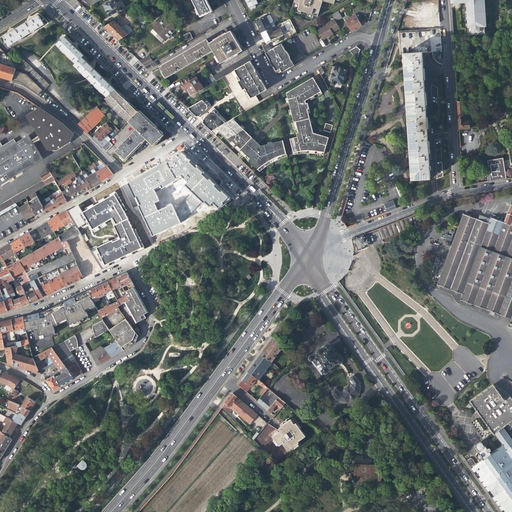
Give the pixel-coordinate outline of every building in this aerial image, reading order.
[(110,15),(125,6),(121,0),(110,0),(103,5),(106,9),(110,15)] [(192,0),(196,8),(195,9),(197,15),(199,14),(200,16),(212,11),(206,0),(192,0)] [(295,0),(293,9),(318,16),(323,1),(334,4),(335,0),(339,0),(340,0),(295,0)] [(451,0),(452,3),(456,3),(466,3),(468,35),(482,34),(482,26),(483,26),(481,0),(451,0)] [(422,14),(420,19),(430,22),(431,19),(433,19),(434,16),(435,16),(437,10),(434,9),(435,5),(427,3),(426,6),(424,6),(422,14)] [(135,18),(130,10),(128,11),(113,20),(120,27),(135,18)] [(332,14),(335,19),(336,21),(343,17),(339,10),(332,14)] [(25,23),(21,26),(26,35),(40,27),(40,26),(44,23),(38,15),(35,17),(32,19),(31,18),(29,20),(28,20),(28,21),(29,21),(25,23)] [(346,21),(352,32),(362,26),(357,18),(355,15),(346,21)] [(266,16),(256,21),(259,26),(262,32),(272,28),(275,26),(272,21),(269,23),(266,16)] [(168,35),(169,36),(175,30),(163,19),(158,25),(157,24),(153,28),(158,33),(156,36),(158,37),(162,41),(164,39),(165,39),(168,35)] [(336,21),(335,19),(328,23),(329,24),(319,30),(324,39),(330,35),(334,33),(333,31),(340,28),(336,21)] [(120,27),(113,20),(104,26),(108,30),(113,35),(120,27)] [(5,36),(3,37),(9,46),(13,43),(13,44),(26,35),(21,26),(14,30),(13,31),(12,31),(10,32),(9,32),(9,33),(10,33),(5,36)] [(128,34),(120,27),(113,35),(116,38),(118,40),(128,34)] [(219,34),(208,41),(213,49),(220,60),(241,48),(229,28),(219,34)] [(272,28),(262,32),(263,36),(266,41),(283,33),(281,29),(274,32),(272,28)] [(422,53),(442,52),(441,28),(429,29),(420,29),(399,30),(400,43),(400,48),(401,54),(406,53),(407,63),(408,83),(410,102),(411,126),(412,161),(413,170),(411,170),(412,180),(430,178),(422,53)] [(189,32),(182,36),(185,43),(192,38),(189,32)] [(82,57),(84,55),(75,47),(76,47),(76,46),(74,44),(73,44),(72,45),(64,37),(57,44),(76,63),(82,57)] [(193,45),(182,51),(188,62),(213,49),(208,41),(206,37),(193,45)] [(293,63),(281,43),(266,52),(276,70),(277,69),(279,72),(281,71),(282,72),(294,65),(293,63)] [(350,50),(358,60),(361,49),(357,46),(350,50)] [(135,68),(137,67),(134,64),(138,60),(125,48),(120,55),(135,68)] [(174,56),(158,65),(165,75),(188,62),(182,51),(174,56)] [(0,76),(19,82),(19,81),(21,76),(22,70),(15,63),(3,52),(0,54),(2,55),(0,56),(0,76)] [(149,55),(139,60),(145,66),(148,64),(153,61),(149,55)] [(249,55),(212,76),(216,81),(222,78),(231,72),(248,62),(251,60),(249,55)] [(21,57),(15,63),(22,70),(32,79),(43,90),(44,91),(49,85),(21,57)] [(89,64),(82,57),(76,63),(75,65),(91,81),(99,73),(92,67),(93,66),(92,64),(90,62),(89,64)] [(264,91),(248,62),(231,72),(237,82),(235,83),(237,87),(240,92),(242,91),(247,100),(264,91)] [(331,66),(329,74),(332,75),(331,81),(333,82),(332,85),(339,87),(339,84),(342,85),(345,77),(347,70),(331,66)] [(105,79),(99,73),(91,81),(107,97),(116,90),(108,83),(109,81),(108,80),(106,78),(105,79)] [(210,84),(216,81),(212,76),(212,75),(206,78),(210,84)] [(23,84),(39,95),(43,90),(32,79),(21,76),(19,81),(20,81),(23,84)] [(185,90),(186,92),(188,90),(191,95),(203,88),(201,84),(199,83),(195,77),(190,80),(189,79),(181,83),(185,90)] [(298,140),(291,142),(293,152),(304,150),(305,153),(309,153),(315,152),(316,154),(324,155),(329,141),(326,141),(327,137),(314,133),(308,110),(309,109),(308,103),(306,104),(305,101),(321,91),(313,77),(286,93),(289,103),(291,103),(292,106),(290,106),(293,122),(292,123),(292,125),(293,127),(295,127),(297,137),(298,140)] [(130,120),(139,111),(127,100),(119,93),(116,90),(107,97),(130,120)] [(202,100),(188,108),(193,114),(196,117),(197,116),(198,116),(199,116),(201,115),(207,107),(207,106),(207,105),(202,100)] [(463,119),(462,102),(458,103),(459,129),(469,129),(469,122),(464,123),(464,119),(463,119)] [(105,116),(97,107),(78,124),(87,133),(105,116)] [(47,140),(43,142),(47,149),(57,149),(69,142),(73,134),(63,124),(40,108),(31,114),(47,140)] [(155,125),(139,111),(130,120),(128,121),(137,129),(116,150),(120,155),(121,154),(125,159),(128,155),(137,147),(142,142),(146,138),(153,145),(160,138),(163,135),(160,131),(160,130),(156,127),(156,128),(155,125)] [(216,128),(217,127),(226,122),(214,111),(213,111),(213,112),(212,111),(211,111),(203,120),(203,121),(203,122),(203,123),(211,131),(216,128)] [(27,116),(43,142),(47,140),(31,114),(27,116)] [(217,127),(216,128),(219,131),(231,143),(232,141),(235,144),(233,145),(237,150),(239,151),(252,138),(236,122),(236,121),(235,122),(231,119),(226,122),(217,127)] [(329,124),(326,123),(324,131),(331,133),(333,125),(329,124)] [(98,132),(92,138),(102,148),(109,141),(111,139),(107,135),(111,130),(106,124),(98,132)] [(0,183),(42,158),(28,136),(16,143),(0,153),(0,183)] [(254,140),(252,138),(239,151),(245,157),(247,156),(246,155),(257,143),(254,140)] [(0,141),(0,153),(16,143),(14,139),(2,146),(0,141)] [(260,146),(257,143),(246,155),(247,156),(245,157),(247,159),(260,171),(266,166),(266,164),(272,163),(279,159),(279,156),(286,154),(283,140),(271,143),(271,144),(268,145),(268,144),(260,146)] [(112,145),(109,141),(102,148),(104,149),(106,151),(109,148),(112,145)] [(216,183),(182,152),(129,183),(152,237),(181,224),(203,201),(208,207),(212,203),(218,208),(233,199),(223,189),(219,193),(213,186),(216,183)] [(488,161),(491,181),(506,179),(503,159),(488,161)] [(96,167),(94,169),(101,181),(113,175),(106,166),(98,171),(96,167)] [(94,169),(91,171),(93,174),(88,177),(85,173),(84,173),(82,170),(81,171),(85,179),(91,187),(101,181),(94,169)] [(0,205),(0,214),(17,206),(16,203),(29,195),(35,192),(55,180),(53,178),(51,174),(49,170),(40,176),(43,180),(0,205)] [(58,186),(63,183),(69,179),(76,176),(73,172),(56,183),(58,186)] [(77,178),(79,182),(84,191),(91,187),(85,179),(82,181),(79,176),(77,178)] [(62,193),(63,195),(67,201),(84,191),(79,182),(62,193)] [(82,212),(78,205),(67,212),(74,224),(77,228),(81,226),(82,228),(88,225),(92,230),(110,219),(114,228),(112,229),(115,234),(117,233),(119,237),(91,251),(101,269),(135,253),(144,249),(136,229),(133,230),(128,219),(125,211),(126,210),(115,191),(109,194),(110,196),(105,199),(104,197),(98,201),(99,202),(96,204),(94,205),(93,204),(85,208),(86,210),(82,212)] [(51,202),(43,207),(45,210),(46,213),(67,201),(63,195),(55,200),(54,199),(51,201),(51,202)] [(40,213),(41,213),(45,210),(43,207),(38,199),(37,196),(31,199),(28,201),(34,214),(35,216),(40,213)] [(393,209),(396,208),(393,200),(385,203),(388,211),(393,209)] [(32,215),(34,214),(28,201),(18,206),(24,218),(30,215),(31,216),(32,215)] [(511,318),(509,321),(508,321),(507,325),(511,326),(511,325),(511,205),(509,204),(503,221),(488,216),(486,222),(462,213),(437,285),(462,294),(460,299),(511,318)] [(70,222),(72,225),(74,224),(67,212),(67,211),(63,213),(58,216),(64,226),(70,222)] [(416,226),(412,215),(377,229),(382,239),(416,226)] [(53,231),(64,226),(58,216),(54,218),(48,222),(53,231)] [(53,231),(48,222),(42,225),(37,228),(42,237),(53,231)] [(77,228),(74,224),(72,225),(74,227),(58,236),(58,237),(62,243),(62,244),(66,241),(80,233),(77,228)] [(29,233),(29,234),(34,242),(38,239),(33,231),(29,233)] [(24,236),(19,238),(24,247),(34,242),(29,234),(24,237),(24,236)] [(355,245),(357,251),(367,247),(366,247),(370,245),(368,239),(366,240),(363,234),(351,239),(352,246),(355,245)] [(28,262),(62,243),(58,237),(57,238),(19,260),(22,266),(28,262)] [(10,244),(15,253),(24,247),(19,238),(15,241),(16,242),(14,242),(11,244),(10,244)] [(15,253),(10,244),(5,247),(0,249),(0,253),(3,260),(15,254),(15,253)] [(62,260),(34,273),(37,278),(45,275),(48,273),(57,269),(64,266),(62,260)] [(34,273),(28,262),(22,266),(31,281),(34,280),(37,279),(37,278),(34,273)] [(57,269),(60,276),(65,286),(72,283),(64,266),(57,269)] [(73,268),(79,280),(83,278),(78,266),(73,268)] [(0,272),(0,278),(2,278),(11,274),(8,269),(0,272)] [(129,283),(131,288),(133,287),(135,286),(127,272),(117,276),(122,286),(122,287),(129,283)] [(50,277),(48,273),(45,275),(49,283),(54,291),(65,286),(60,276),(50,280),(49,279),(50,277)] [(12,280),(14,279),(11,274),(2,278),(4,282),(6,288),(10,297),(11,296),(11,294),(12,294),(13,296),(14,296),(14,295),(10,286),(8,282),(12,280)] [(112,291),(122,286),(117,276),(107,281),(112,290),(112,291)] [(18,287),(14,279),(12,280),(19,294),(24,292),(21,286),(18,287)] [(40,285),(37,279),(34,280),(36,284),(40,292),(44,290),(46,295),(54,291),(49,283),(42,286),(41,285),(40,285)] [(103,294),(112,290),(107,281),(87,291),(92,300),(98,297),(99,298),(104,295),(103,294)] [(31,286),(33,289),(38,299),(43,297),(40,292),(36,284),(31,286)] [(140,299),(133,287),(131,288),(126,291),(124,292),(126,294),(126,295),(129,300),(126,302),(137,322),(145,317),(143,314),(147,312),(140,299)] [(7,300),(4,301),(8,311),(15,309),(11,301),(10,297),(6,288),(3,290),(5,294),(7,300)] [(30,294),(26,296),(29,303),(38,299),(33,289),(28,292),(30,294)] [(44,311),(23,316),(25,328),(26,332),(38,330),(40,338),(55,334),(54,327),(67,321),(70,328),(89,319),(86,312),(96,307),(92,300),(87,291),(44,311)] [(0,294),(0,309),(1,313),(8,311),(4,301),(2,294),(0,294)] [(19,298),(11,301),(15,309),(22,307),(29,303),(26,296),(26,295),(19,298)] [(117,300),(117,301),(119,305),(126,302),(129,300),(126,295),(117,300)] [(121,308),(119,305),(117,301),(109,305),(109,304),(103,307),(104,308),(97,311),(101,318),(121,308)] [(25,328),(23,316),(11,319),(13,330),(13,331),(18,330),(19,333),(23,332),(23,329),(25,328)] [(0,329),(1,333),(13,330),(11,319),(0,322),(0,329)] [(109,330),(105,324),(103,320),(91,327),(92,330),(90,331),(92,334),(93,334),(96,338),(109,330)] [(138,336),(137,335),(136,333),(133,329),(127,320),(111,332),(116,339),(117,341),(119,344),(123,350),(133,344),(136,339),(137,337),(138,336)] [(74,336),(64,342),(69,351),(77,347),(78,346),(78,344),(78,343),(74,336)] [(284,344),(274,336),(268,343),(261,354),(271,362),(284,344)] [(106,349),(117,341),(116,339),(103,347),(106,349)] [(16,355),(17,351),(18,347),(21,346),(21,341),(15,342),(16,346),(10,346),(11,347),(14,365),(36,372),(38,370),(32,357),(30,358),(16,355)] [(117,341),(106,349),(112,357),(117,353),(123,350),(119,344),(117,341)] [(61,373),(54,378),(59,387),(73,379),(83,373),(69,351),(64,342),(52,347),(38,354),(41,359),(46,357),(45,356),(48,354),(61,373)] [(328,372),(329,371),(328,370),(335,365),(339,362),(339,363),(341,362),(342,359),(340,357),(339,356),(331,344),(330,345),(327,344),(326,345),(325,348),(322,350),(320,349),(318,351),(317,353),(313,356),(311,356),(310,357),(310,358),(311,360),(312,360),(316,366),(317,366),(322,373),(324,372),(325,373),(328,372)] [(105,360),(112,357),(106,349),(103,347),(100,346),(89,352),(97,365),(105,360)] [(5,349),(8,364),(14,365),(11,347),(4,347),(4,348),(5,349)] [(266,369),(271,362),(261,354),(259,355),(256,361),(266,369)] [(257,379),(266,369),(256,361),(253,364),(248,371),(256,379),(257,379)] [(246,391),(254,381),(256,379),(248,371),(243,377),(238,385),(246,391)] [(0,381),(7,384),(14,389),(16,385),(19,381),(19,380),(12,376),(10,375),(2,372),(0,378),(0,381)] [(281,374),(275,381),(280,384),(285,378),(281,374)] [(53,375),(45,380),(53,390),(59,387),(54,378),(53,375)] [(352,378),(350,379),(349,382),(352,385),(351,386),(350,386),(350,388),(348,389),(346,388),(343,390),(343,392),(342,394),(339,393),(339,394),(338,394),(336,391),(333,391),(331,392),(331,395),(335,400),(338,401),(338,402),(345,404),(348,402),(352,402),(354,400),(355,397),(357,395),(359,387),(358,387),(359,384),(356,381),(354,378),(352,378)] [(272,392),(280,384),(275,381),(268,389),(272,392)] [(262,383),(260,386),(262,388),(258,393),(261,395),(263,393),(267,388),(262,383)] [(468,458),(466,460),(471,467),(470,468),(492,498),(501,511),(511,511),(511,440),(504,428),(511,422),(511,398),(506,402),(494,385),(471,402),(502,445),(490,454),(489,453),(490,452),(490,451),(490,450),(490,449),(490,448),(489,448),(488,448),(487,448),(486,449),(485,447),(484,445),(484,446),(478,450),(477,451),(478,452),(479,452),(480,454),(479,454),(478,454),(478,455),(478,456),(478,457),(479,458),(480,459),(481,458),(482,457),(483,458),(475,464),(472,459),(471,459),(470,458),(469,458),(468,458)] [(226,401),(221,407),(229,412),(231,410),(230,408),(231,407),(249,423),(250,422),(254,426),(258,422),(253,418),(257,414),(232,393),(226,401)] [(269,399),(263,393),(261,395),(257,400),(262,405),(267,409),(278,397),(274,393),(269,399)] [(21,406),(23,406),(30,411),(33,405),(35,402),(27,397),(21,406)] [(285,403),(278,397),(267,409),(271,412),(276,406),(278,406),(279,407),(280,409),(285,403)] [(6,405),(17,410),(20,404),(7,399),(5,403),(6,404),(6,405)] [(20,411),(26,416),(28,413),(30,411),(23,406),(20,411)] [(10,412),(7,417),(17,422),(21,424),(25,418),(26,416),(20,411),(17,416),(10,412)] [(7,423),(2,432),(9,437),(17,422),(7,417),(0,413),(0,419),(3,421),(4,421),(7,423)] [(319,433),(325,433),(339,423),(338,421),(334,416),(327,421),(318,420),(311,414),(309,417),(306,421),(319,433)] [(272,435),(279,445),(282,443),(289,450),(298,443),(297,442),(304,437),(295,423),(294,424),(290,419),(281,425),(281,427),(280,427),(281,429),(272,435)] [(0,452),(3,454),(7,447),(12,439),(9,437),(2,432),(0,431),(0,436),(1,437),(2,440),(0,439),(0,452)] [(87,463),(86,462),(83,459),(77,465),(81,468),(83,468),(84,468),(86,468),(87,467),(87,466),(87,464),(87,463)] [(355,463),(354,487),(371,488),(371,493),(379,494),(379,488),(381,488),(382,480),(384,480),(384,473),(382,473),(382,465),(381,465),(381,461),(372,460),(372,464),(355,463)]
